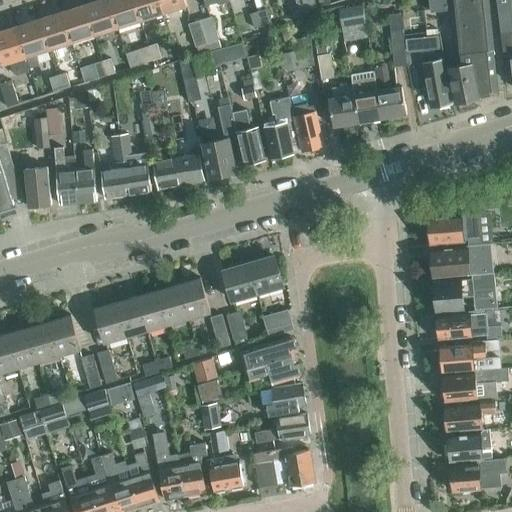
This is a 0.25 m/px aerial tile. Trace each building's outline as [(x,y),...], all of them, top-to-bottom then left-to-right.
[(98,0),(86,4),(95,35),(118,28),(109,0),(98,0)] [(109,0),(118,28),(141,21),(134,0),(109,0)] [(134,0),(141,21),(164,14),(159,0),(134,0)] [(186,0),(159,0),(164,14),(188,6),(186,0)] [(308,11),(304,0),(295,0),(300,13),(308,11)] [(304,0),(308,11),(317,8),(314,0),(304,0)] [(431,0),(433,13),(454,11),(456,35),(448,36),(450,53),(458,52),(459,64),(449,65),(456,102),(480,98),(481,99),(499,96),(489,0),(431,0)] [(511,19),(509,0),(496,0),(501,33),(505,67),(511,66),(511,19)] [(368,3),(365,8),(371,12),(374,8),(368,3)] [(62,12),(72,43),(95,35),(86,4),(62,12)] [(339,10),(342,28),(366,24),(362,5),(339,10)] [(258,11),(263,25),(271,22),(267,8),(258,11)] [(263,25),(258,11),(250,13),(255,28),(263,25)] [(39,19),(48,50),(72,43),(62,12),(39,19)] [(395,65),(407,64),(401,13),(389,14),(395,65)] [(428,15),(406,16),(407,32),(428,31),(428,15)] [(222,47),(219,39),(220,39),(212,16),(200,20),(210,51),(221,48),(222,47)] [(40,65),(36,54),(48,50),(39,19),(17,26),(27,57),(26,57),(29,66),(30,68),(40,65)] [(210,51),(200,20),(188,23),(196,47),(197,46),(200,54),(210,51)] [(28,70),(29,66),(26,57),(27,57),(17,26),(0,30),(0,55),(3,64),(11,62),(14,71),(17,73),(28,70)] [(281,29),(285,42),(292,40),(288,27),(281,29)] [(439,34),(422,37),(424,53),(442,51),(439,34)] [(308,35),(296,38),(299,48),(310,45),(308,35)] [(257,40),(260,50),(274,46),(271,36),(257,40)] [(148,46),(153,60),(162,58),(157,43),(148,46)] [(153,60),(148,46),(141,49),(145,63),(153,60)] [(334,77),(330,53),(328,53),(327,47),(317,49),(318,55),(322,79),(334,77)] [(221,48),(210,51),(214,62),(225,58),(221,48)] [(311,48),(281,55),(286,73),(315,66),(311,48)] [(103,60),(108,75),(116,72),(111,58),(103,60)] [(108,75),(103,60),(95,63),(100,77),(108,75)] [(433,109),(453,105),(445,61),(424,64),(433,109)] [(57,75),(61,90),(71,86),(66,72),(57,75)] [(352,76),(353,84),(360,123),(383,120),(379,92),(376,72),(352,76)] [(61,90),(57,75),(49,78),(54,92),(61,90)] [(195,77),(183,79),(188,101),(200,98),(195,77)] [(11,80),(0,84),(8,107),(19,103),(11,80)] [(335,127),(360,123),(353,84),(333,87),(335,98),(331,99),(335,127)] [(242,89),(245,100),(258,96),(255,85),(242,89)] [(101,99),(99,88),(88,90),(89,101),(101,99)] [(404,88),(379,92),(383,120),(408,116),(404,88)] [(151,92),(154,106),(168,104),(165,90),(151,92)] [(73,95),(75,110),(89,108),(87,94),(73,95)] [(273,158),(292,154),(290,142),(299,140),(292,107),(290,97),(270,101),(272,114),(264,116),(273,158)] [(232,113),(233,113),(231,104),(218,107),(225,135),(236,132),(232,113)] [(50,133),(61,132),(59,106),(47,107),(48,117),(50,133)] [(258,127),(252,128),(248,109),(233,113),(232,113),(236,132),(237,132),(245,165),(266,160),(258,127)] [(154,110),(142,112),(146,134),(158,132),(154,110)] [(303,152),(325,147),(317,113),(295,118),(303,152)] [(51,147),(50,133),(48,117),(36,118),(39,148),(51,147)] [(0,129),(0,212),(14,208),(3,175),(15,171),(6,143),(7,142),(3,128),(0,129)] [(75,131),(75,142),(86,142),(86,131),(75,131)] [(152,193),(147,154),(132,156),(129,133),(120,134),(124,161),(125,168),(129,196),(152,193)] [(124,161),(120,134),(112,136),(116,163),(124,161)] [(230,136),(203,142),(210,179),(237,173),(230,136)] [(64,147),(55,148),(61,204),(80,202),(77,171),(75,156),(65,157),(64,147)] [(191,149),(193,157),(178,159),(184,186),(206,182),(199,148),(191,149)] [(86,170),(77,171),(80,202),(98,200),(93,149),(84,150),(86,170)] [(160,191),(183,187),(184,186),(178,159),(155,164),(160,191)] [(110,162),(101,163),(106,199),(129,196),(125,168),(111,170),(110,162)] [(32,207),(53,205),(50,171),(29,173),(32,207)] [(469,243),(490,242),(492,241),(491,227),(480,228),(479,212),(429,216),(430,220),(427,222),(427,227),(430,228),(431,241),(469,238),(469,243)] [(491,255),(490,242),(469,243),(467,245),(432,248),(433,258),(430,258),(431,271),(433,271),(434,275),(469,272),(468,257),(491,255)] [(275,256),(248,264),(256,292),(283,285),(275,256)] [(232,299),(248,295),(250,299),(258,297),(256,292),(248,264),(224,271),(232,299)] [(473,288),(496,285),(494,271),(472,273),(473,277),(434,281),(436,295),(433,296),(434,307),(436,306),(437,310),(463,307),(462,294),(473,292),(473,288)] [(200,277),(178,283),(189,319),(210,313),(200,277)] [(158,289),(168,325),(189,319),(178,283),(158,289)] [(158,289),(137,295),(148,331),(168,325),(158,289)] [(127,337),(148,331),(137,295),(116,301),(127,337)] [(105,343),(127,337),(116,301),(95,307),(105,343)] [(269,337),(294,329),(289,310),(263,317),(269,337)] [(486,310),(469,311),(437,314),(438,317),(435,319),(436,326),(439,327),(440,337),(488,333),(486,310)] [(234,340),(235,339),(237,348),(249,344),(246,336),(247,336),(240,311),(227,315),(234,340)] [(231,344),(222,313),(211,317),(220,348),(231,344)] [(49,321),(59,356),(81,350),(71,314),(49,321)] [(49,321),(28,327),(39,362),(59,356),(49,321)] [(28,327),(8,333),(18,368),(39,362),(28,327)] [(0,381),(0,380),(0,373),(18,368),(8,333),(0,334),(0,381)] [(241,351),(243,361),(246,369),(295,355),(293,348),(299,346),(297,337),(291,338),(290,336),(261,344),(241,351)] [(473,352),(495,350),(504,349),(502,338),(472,339),(473,343),(440,346),(440,357),(438,357),(439,367),(441,367),(442,370),(474,367),(473,352)] [(196,343),(182,347),(186,359),(200,354),(196,343)] [(98,353),(107,383),(118,380),(109,349),(98,353)] [(82,357),(91,388),(102,384),(93,354),(82,357)] [(273,384),(299,376),(298,374),(304,373),(301,363),(296,364),(295,355),(246,369),(245,369),(249,382),(271,376),(273,384)] [(169,356),(155,361),(159,372),(172,368),(169,356)] [(193,362),(198,381),(218,375),(213,357),(193,362)] [(145,376),(159,372),(155,361),(142,365),(145,376)] [(509,380),(508,366),(476,369),(476,373),(442,376),(443,387),(441,388),(442,397),(444,397),(444,399),(478,397),(478,398),(498,396),(497,380),(509,380)] [(164,376),(167,390),(177,388),(174,375),(164,376)] [(137,395),(156,388),(152,376),(133,382),(137,395)] [(210,381),(197,384),(202,401),(215,397),(210,381)] [(267,404),(269,415),(300,410),(299,405),(306,404),(302,383),(272,387),(274,403),(267,404)] [(118,385),(107,388),(112,404),(123,400),(118,385)] [(52,406),(63,403),(65,402),(65,401),(61,390),(48,394),(52,406)] [(82,396),(87,410),(108,403),(104,390),(82,396)] [(35,398),(38,410),(39,410),(40,410),(52,406),(48,394),(35,398)] [(87,410),(82,396),(65,401),(65,402),(63,403),(67,415),(87,410)] [(481,413),(495,412),(494,398),(480,399),(480,404),(445,406),(446,416),(444,416),(445,428),(446,427),(446,430),(482,427),(481,413)] [(6,399),(0,400),(0,416),(10,413),(6,399)] [(63,403),(52,406),(40,410),(48,434),(71,426),(67,415),(63,403)] [(201,405),(204,428),(221,426),(218,403),(201,405)] [(39,410),(17,417),(22,430),(43,424),(39,410)] [(255,432),(257,443),(311,434),(307,413),(277,418),(279,428),(255,432)] [(22,430),(18,419),(1,425),(5,438),(22,433),(22,430)] [(143,428),(130,431),(135,449),(148,446),(143,428)] [(484,429),(480,433),(447,435),(448,446),(446,446),(446,458),(449,458),(449,459),(479,457),(479,459),(493,458),(490,429),(484,429)] [(226,430),(210,433),(213,453),(229,450),(226,430)] [(164,435),(153,437),(156,450),(165,499),(186,495),(180,464),(169,466),(166,448),(164,435)] [(180,464),(186,495),(207,491),(201,460),(197,442),(188,444),(192,462),(180,464)] [(293,446),(271,450),(254,453),(254,451),(248,452),(249,462),(255,461),(259,487),(278,484),(274,460),(286,458),(291,485),(315,481),(312,463),(314,462),(312,452),(310,452),(309,449),(294,452),(293,446)] [(141,473),(130,476),(140,507),(160,500),(144,451),(135,454),(141,473)] [(112,453),(102,456),(119,511),(123,511),(140,507),(130,476),(120,479),(112,453)] [(235,454),(208,459),(207,459),(209,467),(210,467),(215,490),(244,485),(243,482),(246,481),(244,471),(242,471),(240,461),(236,462),(235,454)] [(93,459),(98,474),(87,478),(97,511),(119,511),(102,456),(93,459)] [(479,459),(479,460),(479,462),(450,465),(451,476),(448,476),(449,488),(452,487),(452,490),(500,486),(499,473),(494,473),(493,458),(479,459)] [(46,464),(50,476),(58,473),(54,461),(46,464)] [(75,511),(97,511),(87,478),(77,481),(72,466),(61,469),(75,511)] [(26,511),(48,511),(45,503),(35,507),(25,476),(15,479),(26,511)] [(17,511),(26,511),(15,479),(7,481),(17,511)] [(57,500),(45,503),(48,511),(69,511),(60,480),(52,482),(57,500)] [(251,489),(252,496),(259,495),(258,487),(251,489)]
